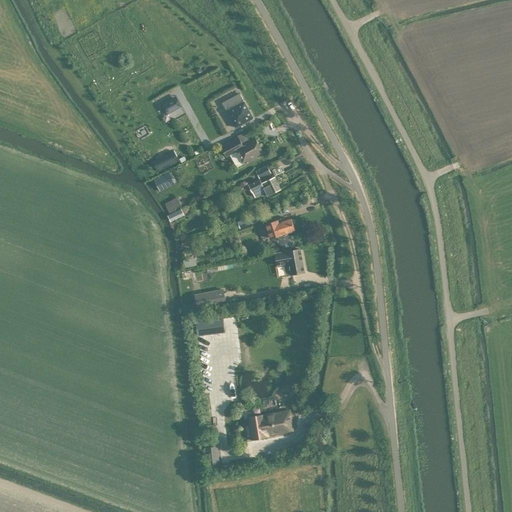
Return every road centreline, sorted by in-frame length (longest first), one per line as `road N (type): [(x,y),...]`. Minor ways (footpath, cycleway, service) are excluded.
road 1 (unclassified): [(401,511),(368,214),(348,162),(257,0)]
road 2 (unclassified): [(468,511),(433,199),(334,0)]
